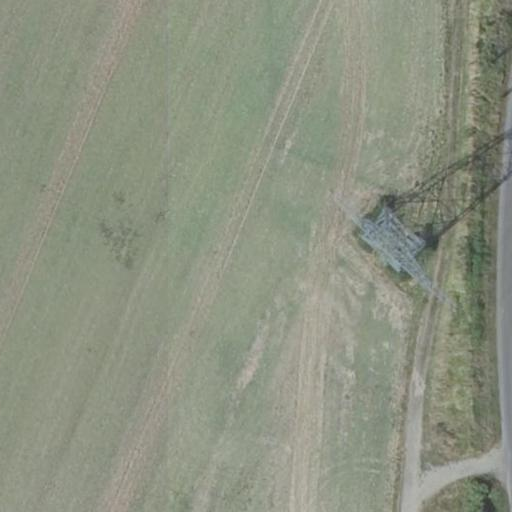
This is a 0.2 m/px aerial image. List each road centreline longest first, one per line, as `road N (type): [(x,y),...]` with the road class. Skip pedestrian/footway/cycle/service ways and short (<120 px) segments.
road 1 (track): [(411,473),(449,203),(462,0)]
road 2 (track): [(409,511),(411,473),(511,465)]
